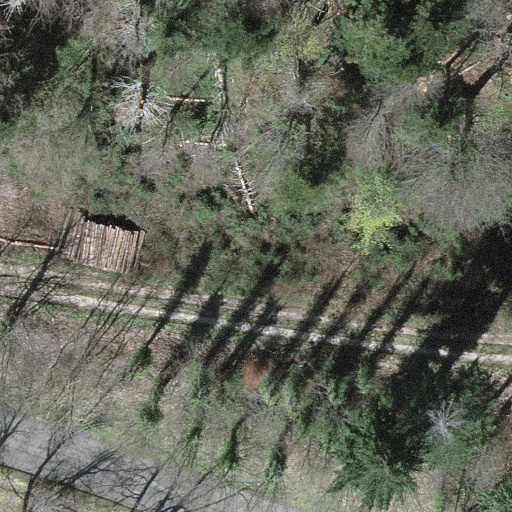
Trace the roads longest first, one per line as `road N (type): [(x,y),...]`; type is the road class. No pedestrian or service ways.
road 1 (track): [(0,280),(511,344)]
road 2 (tertiary): [(206,511),(0,443)]
